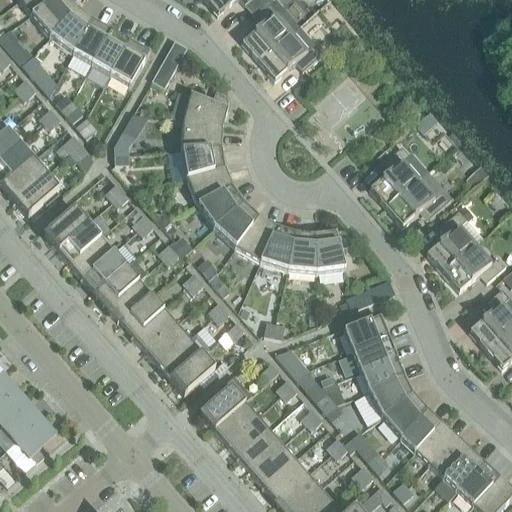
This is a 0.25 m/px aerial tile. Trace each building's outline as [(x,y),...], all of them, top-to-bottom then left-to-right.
[(26,0),(19,5),(30,21),(60,0),(26,0)] [(60,0),(30,21),(49,43),(77,13),(65,0),(60,0)] [(203,0),(201,2),(218,21),(238,3),(245,11),(258,0),(203,0)] [(258,67),(290,39),(297,32),(274,5),(255,22),(262,31),(242,48),(258,67)] [(49,43),(73,60),(93,25),(77,14),(77,13),(49,43)] [(73,60),(91,71),(111,36),(93,25),(73,60)] [(9,35),(0,42),(0,46),(4,50),(14,41),(9,35)] [(91,71),(110,82),(130,46),(111,36),(91,71)] [(290,39),(258,67),(274,86),(295,68),(302,76),(321,60),(314,51),(306,57),(290,39)] [(130,46),(110,82),(130,93),(150,58),(130,46)] [(187,53),(174,46),(151,87),(163,94),(187,53)] [(23,51),(13,61),(20,69),(31,60),(23,51)] [(4,62),(0,66),(0,76),(9,68),(4,62)] [(32,62),(21,71),(28,78),(38,69),(32,62)] [(14,95),(19,101),(30,91),(24,86),(14,95)] [(30,91),(19,101),(24,107),(35,97),(30,91)] [(190,98),(182,127),(222,134),(228,113),(228,105),(221,99),(216,96),(212,107),(190,98)] [(55,110),(60,116),(71,106),(66,100),(55,110)] [(71,106),(60,116),(72,129),(83,120),(71,106)] [(39,124),(44,130),(55,120),(50,114),(39,124)] [(427,118),(414,129),(420,136),(432,125),(427,118)] [(113,153),(114,170),(129,169),(128,152),(134,144),(147,122),(132,119),(113,153)] [(55,120),(44,130),(49,136),(60,126),(55,120)] [(96,135),(86,123),(75,133),(85,144),(96,135)] [(182,127),(181,156),(221,154),(222,134),(182,127)] [(0,142),(0,168),(20,151),(7,136),(0,142)] [(62,150),(69,159),(80,149),(73,141),(62,150)] [(80,149),(69,159),(76,167),(87,157),(80,149)] [(1,191),(2,192),(32,165),(20,151),(0,168),(0,189),(1,191)] [(369,195),(386,213),(418,185),(402,167),(409,160),(401,152),(382,169),(390,177),(369,195)] [(181,156),(186,184),(225,174),(221,154),(181,156)] [(2,192),(14,206),(45,180),(32,165),(2,192)] [(478,172),(466,183),(473,191),(485,180),(478,172)] [(186,184),(197,211),(232,192),(225,174),(186,184)] [(418,185),(386,213),(402,232),(422,214),(430,223),(449,206),(441,197),(443,195),(427,177),(418,185)] [(45,180),(14,206),(28,222),(43,208),(45,210),(45,211),(45,212),(59,200),(58,199),(56,197),(58,195),(45,180)] [(105,199),(112,207),(123,198),(115,190),(105,199)] [(197,211),(213,235),(244,208),(232,192),(197,211)] [(123,198),(112,207),(117,213),(128,204),(123,198)] [(213,235),(235,254),(258,222),(244,208),(213,235)] [(465,211),(458,217),(466,226),(467,226),(473,221),(465,211)] [(44,240),(57,255),(87,229),(74,213),(59,227),(57,225),(56,224),(43,235),(44,236),(46,238),(44,240)] [(446,242),(426,260),(442,278),(475,250),(459,232),(466,226),(458,217),(439,234),(446,242)] [(166,219),(160,219),(155,224),(162,232),(171,225),(166,219)] [(132,230),(137,236),(148,227),(143,221),(132,230)] [(235,254),(259,269),(275,232),(258,222),(235,254)] [(148,227),(137,236),(142,242),(153,233),(148,227)] [(58,256),(70,270),(100,243),(87,229),(57,255),(58,256)] [(259,269),(287,277),(294,238),(275,232),(259,269)] [(109,235),(103,240),(105,243),(111,238),(109,235)] [(314,240),(313,280),(345,276),(340,254),(351,252),(349,245),(345,238),(336,237),(314,240)] [(287,277),(313,280),(314,240),(294,238),(287,277)] [(70,270),(82,284),(113,258),(100,243),(70,270)] [(173,256),(178,262),(179,263),(188,256),(179,245),(170,252),(173,256)] [(157,259),(162,265),(173,256),(170,252),(168,250),(157,259)] [(475,250),(442,278),(459,297),(479,279),(486,288),(506,271),(498,262),(491,269),(475,250)] [(173,256),(162,265),(167,271),(178,262),(173,256)] [(94,298),(95,299),(125,272),(113,258),(82,284),(94,298)] [(206,264),(197,272),(207,284),(216,275),(206,264)] [(107,313),(138,286),(146,279),(134,265),(125,272),(95,299),(107,313)] [(182,288),(187,294),(198,285),(193,279),(182,288)] [(215,279),(208,285),(223,303),(230,297),(215,279)] [(198,285),(187,294),(193,300),(203,291),(198,285)] [(107,313),(120,328),(151,301),(138,286),(107,313)] [(345,306),(339,309),(343,320),(350,317),(364,311),(374,307),(369,294),(344,304),(345,306)] [(469,337),(485,356),(511,332),(511,306),(501,294),(482,311),(489,319),(469,337)] [(121,328),(133,342),(163,315),(151,301),(120,328),(121,328)] [(208,317),(213,323),(223,314),(218,308),(208,317)] [(223,314),(213,323),(218,329),(229,320),(223,314)] [(133,342),(145,356),(176,330),(163,315),(133,342)] [(343,337),(351,358),(389,343),(380,322),(343,337)] [(233,325),(226,331),(229,334),(236,329),(233,325)] [(263,341),(272,343),(275,329),(266,327),(263,341)] [(229,334),(225,338),(233,346),(243,337),(236,328),(236,329),(229,334)] [(275,329),(272,343),(281,345),(284,331),(275,329)] [(145,356),(158,371),(188,344),(176,330),(145,356)] [(511,332),(485,356),(501,374),(511,365),(511,332)] [(351,358),(359,378),(397,363),(389,343),(351,358)] [(169,385),(170,386),(201,359),(188,344),(158,371),(170,384),(169,385)] [(288,355),(274,361),(295,385),(306,376),(288,355)] [(201,359),(170,386),(184,401),(200,387),(214,374),(201,359)] [(359,378),(367,398),(405,383),(397,363),(359,378)] [(214,374),(200,387),(204,392),(228,370),(224,366),(214,374)] [(261,378),(268,387),(279,377),(271,369),(261,378)] [(306,376),(295,385),(305,397),(310,403),(321,393),(316,387),(306,376)] [(0,379),(0,406),(14,395),(1,379),(0,379)] [(213,434),(244,408),(251,401),(234,381),(220,393),(224,398),(200,419),(213,434)] [(367,398),(381,423),(414,401),(414,400),(405,383),(367,398)] [(275,395),(280,401),(291,392),(286,386),(275,395)] [(291,392),(280,401),(286,407),(296,398),(291,392)] [(321,393),(310,403),(316,408),(326,399),(321,393)] [(0,406),(0,431),(1,433),(28,410),(14,395),(0,406)] [(381,423),(400,445),(427,416),(414,401),(381,423)] [(214,435),(226,449),(256,422),(244,408),(213,434),(214,436),(214,435)] [(1,433),(15,448),(41,425),(28,410),(1,433)] [(342,417),(336,410),(325,420),(331,427),(342,417)] [(301,424),(306,430),(316,421),(311,415),(301,424)] [(400,445),(414,458),(442,429),(427,416),(400,445)] [(316,421),(306,430),(311,436),(322,426),(316,421)] [(359,421),(350,427),(358,439),(367,433),(359,421)] [(236,465),(269,437),(256,422),(226,449),(238,463),(236,465)] [(41,425),(15,448),(29,464),(30,463),(35,469),(47,458),(42,453),(55,441),(41,425)] [(414,458),(428,471),(456,442),(442,429),(414,458)] [(239,464),(251,478),(281,451),(269,437),(236,465),(237,466),(239,464)] [(362,439),(350,449),(352,451),(366,466),(371,472),(382,463),(377,457),(362,439)] [(428,471),(442,484),(470,455),(456,442),(428,471)] [(326,453),(331,459),(342,450),(337,444),(326,453)] [(342,450),(331,459),(336,465),(347,455),(342,450)] [(261,494),(294,466),(281,451),(251,478),(263,492),(261,494)] [(447,507),(456,497),(484,468),(470,455),(442,484),(433,494),(447,507)] [(382,463),(371,472),(377,479),(388,470),(382,463)] [(275,506),(276,507),(307,480),(294,466),(261,494),(262,495),(264,493),(276,506),(275,506)] [(0,468),(0,484),(7,493),(15,486),(3,472),(0,468)] [(456,497),(471,511),(472,511),(500,483),(484,468),(456,497)] [(351,482),(356,488),(367,478),(362,473),(351,482)] [(367,478),(356,488),(361,494),(372,484),(367,478)] [(276,507),(280,511),(299,511),(319,495),(307,480),(276,507)] [(511,494),(500,483),(472,511),(502,511),(511,502),(511,494)] [(392,496),(397,502),(408,493),(403,487),(392,496)] [(380,493),(360,510),(362,511),(374,511),(381,506),(385,511),(391,506),(380,493)] [(408,493),(397,502),(402,508),(413,499),(408,493)] [(299,511),(328,511),(332,509),(319,495),(299,511)]
